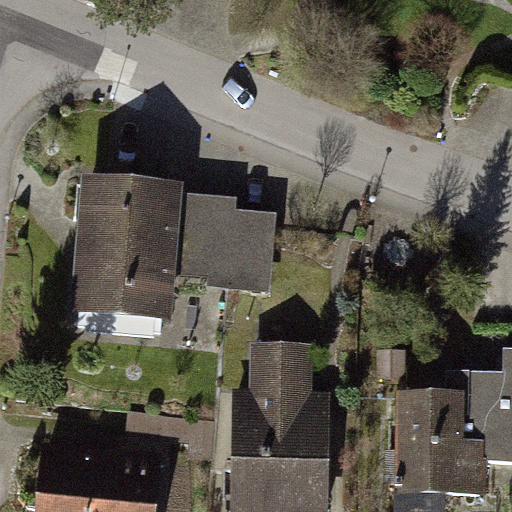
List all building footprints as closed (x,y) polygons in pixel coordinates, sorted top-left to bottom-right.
[(274,206),(84,190),(71,343),(165,351),(170,295),(266,303),(274,206)] [(311,350),(252,350),(253,384),(222,384),(222,511),(335,511),(335,392),(311,392),(311,350)] [(511,354),(503,355),(503,379),(456,378),(456,398),(455,443),(498,443),(498,468),(511,468),(511,354)] [(456,398),(391,393),(383,498),(490,505),(498,468),(498,443),(455,443),(456,398)] [(153,511),(159,456),(44,449),(35,511),(153,511)]
